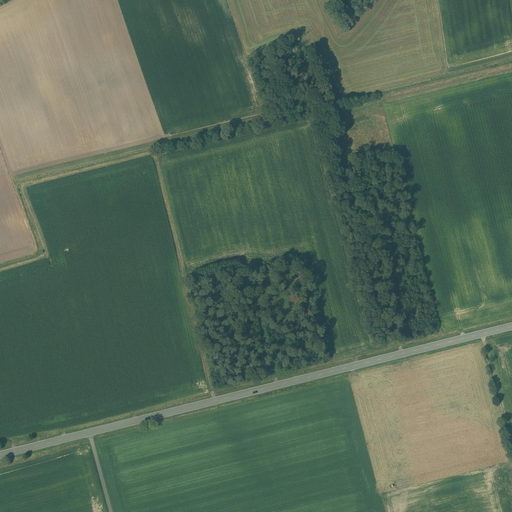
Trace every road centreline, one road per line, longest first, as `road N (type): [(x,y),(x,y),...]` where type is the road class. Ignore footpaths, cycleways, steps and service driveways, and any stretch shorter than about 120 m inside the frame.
road 1 (primary): [(0,454),(511,325)]
road 2 (track): [(481,333),(511,452)]
